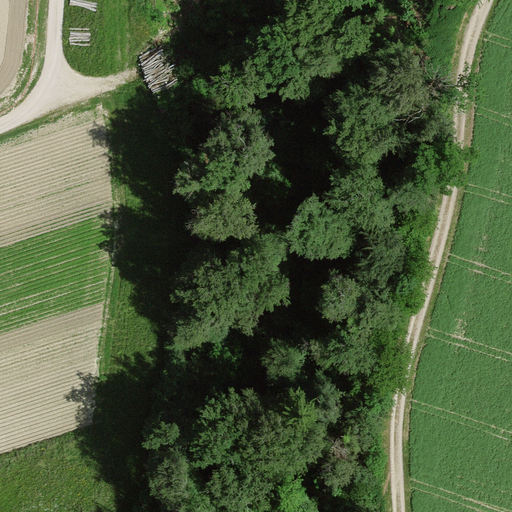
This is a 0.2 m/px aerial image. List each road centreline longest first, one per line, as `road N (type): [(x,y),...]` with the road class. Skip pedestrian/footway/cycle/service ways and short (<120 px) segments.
road 1 (track): [(487,0),(463,78),(452,184),(398,403),(398,511)]
road 2 (track): [(0,126),(166,62)]
